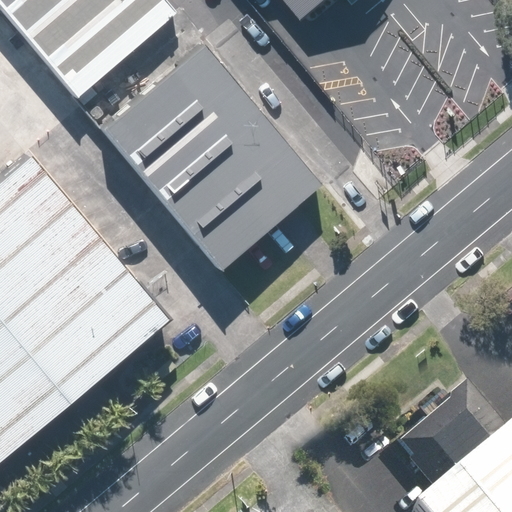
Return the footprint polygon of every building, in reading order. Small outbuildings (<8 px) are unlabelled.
[(173,13),(161,0),(0,0),(0,11),(71,97),(173,13)] [(285,0),(299,16),(319,0),(285,0)] [(318,186),(198,43),(100,124),(220,267),(318,186)] [(0,452),(164,317),(29,155),(0,178),(0,452)] [(511,511),(511,429),(417,508),(420,511),(511,511)]
